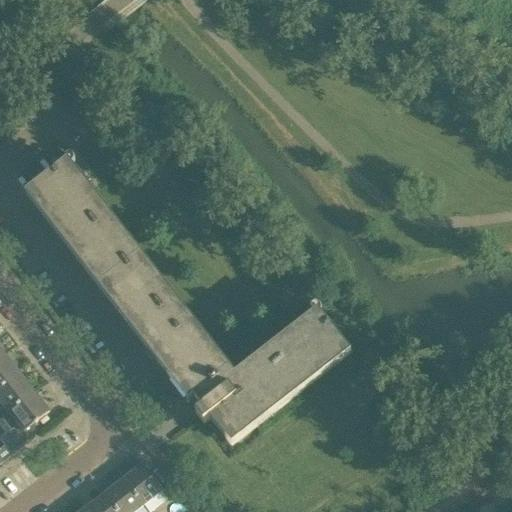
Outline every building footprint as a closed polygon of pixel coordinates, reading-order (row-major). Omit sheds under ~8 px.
[(231,448),(350,355),(320,316),(315,320),(312,316),(235,377),(72,168),(68,171),(64,166),(25,196),(188,404),(193,400),(201,409),(195,414),(203,425),(209,420),(231,448)] [(4,355),(0,358),(0,388),(19,374),(4,355)] [(19,374),(0,388),(0,403),(8,414),(34,393),(19,374)] [(34,393),(8,414),(17,425),(0,439),(0,440),(6,447),(13,456),(34,439),(27,430),(49,412),(34,393)] [(0,466),(13,456),(6,447),(0,451),(0,466)] [(142,466),(123,481),(143,507),(162,492),(142,466)] [(115,511),(136,511),(143,507),(123,481),(103,496),(115,511)] [(85,511),(115,511),(103,496),(85,511)]
